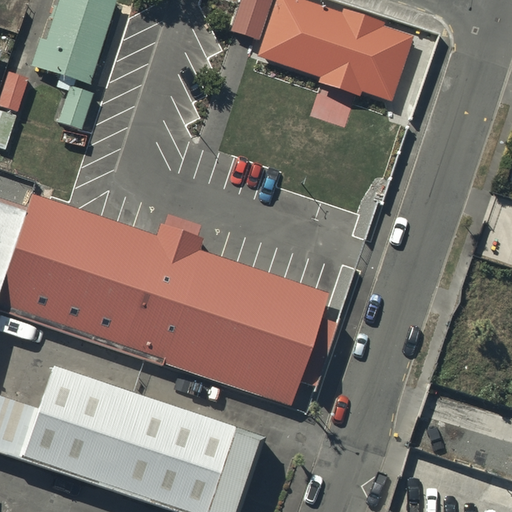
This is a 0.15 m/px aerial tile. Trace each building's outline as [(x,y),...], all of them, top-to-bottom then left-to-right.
[(18,0),(0,0),(0,20),(11,24),(18,0)] [(125,2),(119,0),(56,0),(33,67),(94,88),(125,2)] [(271,0),(243,0),(232,33),(257,41),(271,0)] [(258,62),(322,84),(320,91),(358,104),(360,97),(388,107),(409,46),(381,37),(384,29),(346,16),(343,24),(279,2),(258,62)] [(0,106),(18,113),(29,81),(9,74),(0,99),(0,106)] [(69,85),(54,129),(77,137),(94,88),(69,85)] [(18,119),(0,112),(0,151),(7,154),(18,119)] [(156,246),(31,204),(0,294),(0,314),(289,411),(298,384),(311,388),(331,331),(322,328),(330,304),(199,260),(204,247),(161,232),(156,246)] [(0,292),(24,219),(0,211),(0,292)] [(0,454),(166,511),(238,511),(262,444),(52,372),(37,416),(0,403),(0,454)]
